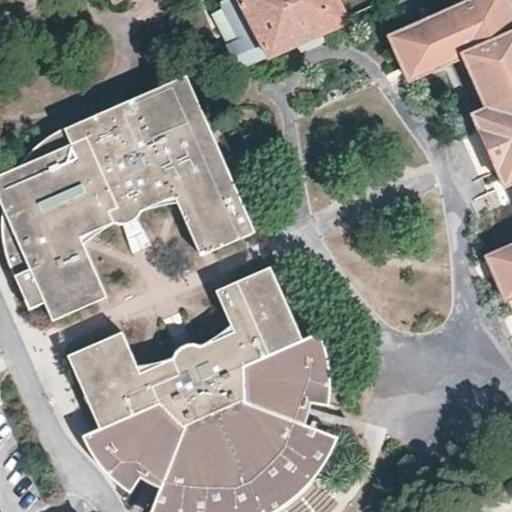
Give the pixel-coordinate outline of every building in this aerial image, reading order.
[(351,23),(339,0),(229,0),(222,3),(224,8),(237,37),(226,42),(239,70),(268,57),(270,61),(351,23)] [(511,8),(508,0),(470,0),(437,13),(392,32),(389,33),(411,79),(438,68),(467,57),(488,105),(473,111),(505,184),(511,180),(511,241),(489,251),(508,296),(511,294),(511,8)] [(237,37),(224,8),(213,13),(226,42),(237,37)] [(258,232),(189,74),(66,128),(36,148),(24,163),(0,173),(0,195),(4,206),(4,233),(7,254),(16,274),(28,299),(27,300),(31,309),(41,305),(41,304),(48,301),(56,320),(99,301),(68,230),(182,181),(213,251),(258,232)] [(182,181),(68,230),(99,301),(109,296),(83,236),(116,222),(117,223),(123,224),(130,224),(136,220),(141,216),(144,210),(145,209),(177,195),(203,255),(213,251),(182,181)] [(133,492),(143,477),(148,468),(166,477),(162,487),(152,511),(270,511),(274,511),(296,496),(311,483),(324,468),(342,434),(313,426),(307,424),(297,420),(302,401),(313,402),(314,392),(308,349),(304,338),(272,266),(228,285),(246,326),(236,331),(204,345),(196,342),(191,342),(184,345),(177,350),(174,357),(142,372),(132,376),(114,335),(70,355),(102,427),(85,435),(86,438),(94,454),(102,465),(112,476),(123,486),(133,492)] [(246,326),(228,285),(218,289),(236,331),(246,326)] [(142,372),(124,331),(114,335),(132,376),(142,372)] [(331,361),(328,350),(325,342),(321,331),(304,338),(308,349),(314,392),(313,402),(331,405),(331,399),(332,389),(332,374),(331,361)] [(313,402),(302,401),(297,420),(307,424),(313,402)] [(166,477),(148,468),(143,477),(162,487),(166,477)]
